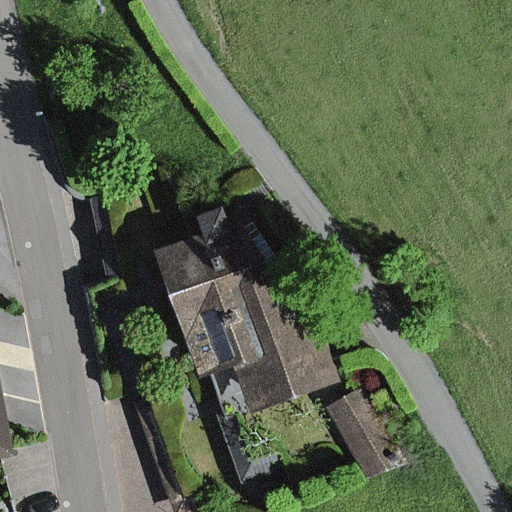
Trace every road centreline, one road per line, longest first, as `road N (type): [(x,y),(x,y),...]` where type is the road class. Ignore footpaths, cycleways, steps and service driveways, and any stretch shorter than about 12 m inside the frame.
road 1 (residential): [(173,0),(410,331),(511,511)]
road 2 (residential): [(102,511),(0,7)]
